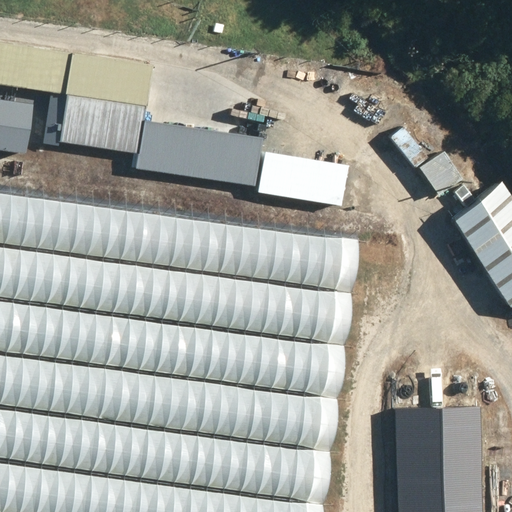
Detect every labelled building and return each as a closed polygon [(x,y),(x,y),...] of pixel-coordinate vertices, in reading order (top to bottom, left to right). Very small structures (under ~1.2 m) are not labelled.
[(103,110),(120,113),(121,104),(144,107),(150,66),(0,43),(0,85),(105,101),(103,110)] [(192,83),(217,90),(221,78),(196,71),(192,83)] [(53,155),(142,166),(144,143),(135,142),(138,117),(59,108),(58,119),(42,117),(39,140),(55,142),(53,155)] [(33,117),(0,112),(0,170),(22,174),(33,117)] [(252,148),(163,140),(159,184),(248,192),(252,148)] [(438,150),(415,168),(437,196),(460,178),(438,150)] [(511,197),(503,183),(449,219),(509,309),(511,309),(511,197)] [(396,378),(398,511),(480,511),(478,377),(396,378)]
